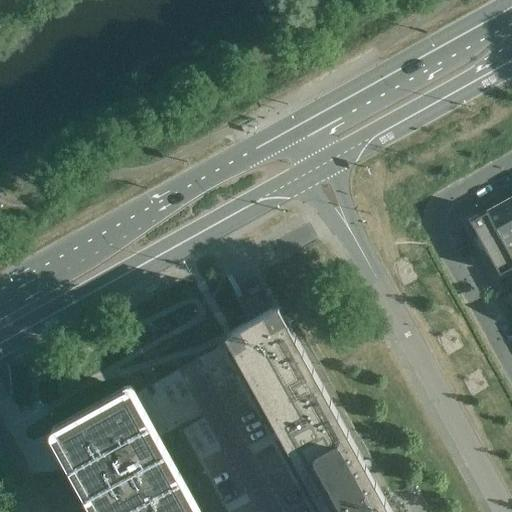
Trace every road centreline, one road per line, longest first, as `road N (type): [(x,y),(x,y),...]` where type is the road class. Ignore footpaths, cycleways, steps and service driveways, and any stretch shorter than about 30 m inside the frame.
road 1 (secondary): [(0,337),(301,169)]
road 2 (secondary): [(265,152),(0,306)]
road 3 (residential): [(511,369),(432,218),(442,200),(511,162)]
road 4 (residential): [(504,511),(375,278)]
road 5 (secondary): [(323,157),(511,53)]
road 6 (secondary): [(511,15),(344,109)]
road 7 (residential): [(269,511),(191,369)]
